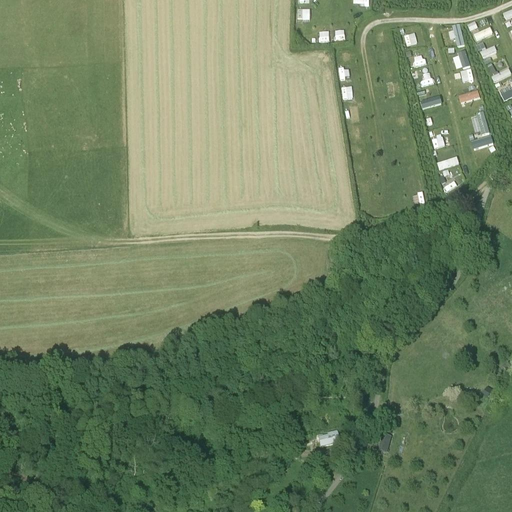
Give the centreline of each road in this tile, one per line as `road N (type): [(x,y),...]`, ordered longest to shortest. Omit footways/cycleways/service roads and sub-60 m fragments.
road 1 (unclassified): [(311,511),(356,457),(388,351),(454,280),(486,192),(511,154)]
road 2 (track): [(132,242),(384,234),(436,218),(491,182)]
road 3 (track): [(0,472),(39,479),(98,447),(183,437),(298,398),(345,397)]
